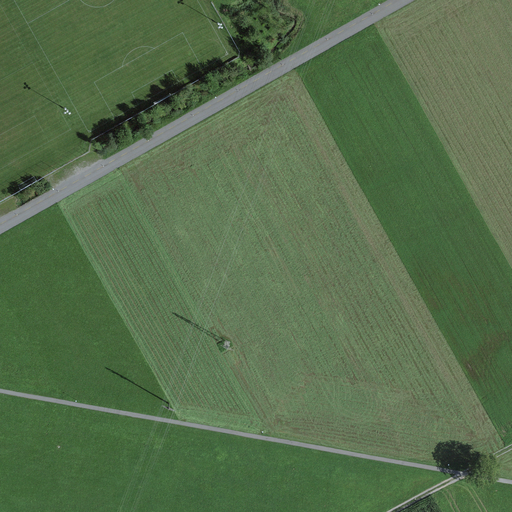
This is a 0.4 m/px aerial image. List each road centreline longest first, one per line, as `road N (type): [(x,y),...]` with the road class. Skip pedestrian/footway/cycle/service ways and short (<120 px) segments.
road 1 (track): [(511,480),(0,389)]
road 2 (residential): [(405,0),(0,225)]
